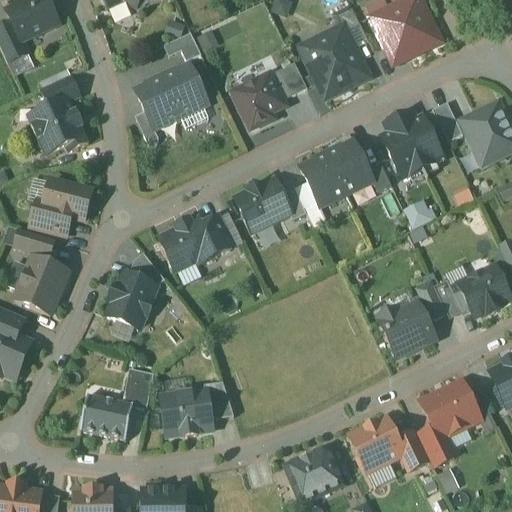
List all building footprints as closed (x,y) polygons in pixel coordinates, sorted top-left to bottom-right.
[(45,0),(40,0),(6,16),(12,27),(21,46),(22,46),(59,29),(45,0)] [(103,0),(109,14),(124,7),(135,12),(139,1),(141,0),(103,0)] [(417,0),(371,23),(385,51),(393,47),(401,50),(407,62),(440,47),(417,0)] [(352,15),(338,22),(343,32),(343,31),(346,36),(360,29),(352,15)] [(167,36),(183,41),(186,29),(170,24),(167,36)] [(12,27),(0,32),(0,51),(8,68),(28,59),(22,46),(21,46),(12,27)] [(360,29),(346,36),(354,54),(368,47),(360,29)] [(343,32),(300,52),(325,103),(368,81),(354,54),(346,36),(343,31),(343,32)] [(182,43),(187,53),(181,56),(186,67),(201,60),(191,38),(164,51),(182,43)] [(28,59),(8,68),(13,80),(34,71),(28,59)] [(295,68),(280,75),(293,101),(307,94),(295,68)] [(190,72),(163,84),(180,120),(203,110),(207,108),(190,72)] [(68,75),(38,89),(40,95),(71,81),(68,75)] [(71,81),(40,95),(48,112),(68,103),(70,107),(81,102),(71,80),(71,81)] [(269,81),(233,98),(251,134),(268,126),(270,123),(270,120),(269,118),(284,111),(269,81)] [(163,84),(136,97),(146,117),(153,133),(154,133),(180,121),(180,120),(163,84)] [(48,112),(38,116),(40,122),(29,127),(46,162),(65,153),(67,158),(89,148),(82,133),(84,132),(76,116),(74,117),(70,107),(68,103),(48,112)] [(463,140),(447,108),(432,115),(433,117),(441,132),(448,147),(463,140)] [(511,137),(498,109),(462,126),(476,155),(483,151),(491,166),(511,155),(511,137)] [(180,120),(180,121),(186,133),(208,122),(203,110),(180,120)] [(146,117),(135,122),(144,140),(154,135),(153,133),(146,117)] [(423,122),(422,121),(413,126),(409,117),(397,123),(428,184),(423,173),(443,164),(430,137),(423,122)] [(433,117),(423,122),(430,137),(441,132),(433,117)] [(428,184),(397,123),(386,129),(390,137),(381,142),(402,184),(422,174),(427,185),(428,184)] [(154,135),(144,140),(150,152),(157,149),(159,144),(154,133),(153,133),(154,135)] [(372,186),(353,147),(339,154),(338,152),(326,158),(346,199),(372,186)] [(326,158),(314,164),(315,166),(301,173),(320,211),(346,199),(326,158)] [(275,185),(262,191),(261,190),(247,196),(248,198),(235,204),(251,237),(290,219),(291,218),(278,192),(275,185)] [(91,197),(51,186),(45,210),(37,208),(31,232),(66,241),(71,222),(84,225),(91,197)] [(307,219),(291,186),(278,192),(291,218),(290,219),(293,225),(307,219)] [(511,187),(499,194),(505,206),(511,202),(511,187)] [(424,206),(403,216),(413,234),(433,225),(424,206)] [(243,247),(229,220),(219,225),(232,253),(243,247)] [(217,222),(201,230),(199,225),(191,228),(189,225),(176,232),(178,235),(159,244),(175,276),(199,264),(201,268),(232,253),(219,225),(217,222)] [(20,236),(9,232),(2,248),(15,252),(20,236)] [(54,246),(20,235),(20,236),(15,252),(49,263),(54,246)] [(511,246),(500,253),(511,277),(511,246)] [(165,285),(144,259),(134,266),(128,281),(155,292),(165,285)] [(68,278),(33,263),(15,306),(50,320),(68,278)] [(495,272),(483,278),(481,275),(470,280),(472,283),(458,289),(461,295),(471,314),(474,322),(487,315),(488,318),(499,313),(498,310),(511,304),(495,272)] [(128,281),(124,280),(118,294),(116,293),(110,306),(113,307),(107,322),(139,334),(144,321),(147,322),(153,306),(150,305),(155,292),(128,281)] [(454,299),(447,285),(434,292),(447,318),(459,312),(462,318),(471,314),(461,295),(454,299)] [(434,292),(431,286),(416,293),(431,326),(447,318),(434,292)] [(417,308),(398,318),(397,315),(392,315),(383,320),(380,324),(381,326),(380,327),(397,363),(435,344),(417,308)] [(25,323),(0,312),(0,381),(1,382),(3,379),(16,384),(28,356),(26,355),(22,346),(23,344),(17,341),(25,323)] [(511,362),(503,367),(505,370),(490,377),(507,412),(511,409),(511,362)] [(154,379),(130,374),(123,408),(133,410),(133,412),(147,415),(154,379)] [(223,387),(204,390),(205,396),(207,396),(211,425),(234,421),(223,387)] [(462,387),(421,407),(433,433),(439,444),(440,444),(480,424),(476,416),(462,387)] [(205,396),(161,402),(167,441),(183,439),(183,442),(197,440),(197,437),(212,435),(211,425),(207,396),(205,396)] [(123,408),(89,401),(90,400),(88,400),(80,437),(82,437),(82,436),(124,445),(124,446),(126,447),(133,412),(133,410),(123,408)] [(487,410),(476,416),(480,424),(486,437),(497,432),(487,410)] [(386,424),(375,429),(366,433),(349,442),(358,459),(356,463),(361,472),(365,474),(367,477),(402,461),(404,460),(397,445),(386,424)] [(433,433),(417,440),(430,466),(433,473),(455,462),(448,449),(444,451),(440,444),(439,444),(433,433)] [(417,440),(415,436),(397,445),(404,460),(402,461),(409,476),(430,466),(417,440)] [(327,453),(285,471),(301,508),(343,490),(327,453)] [(459,469),(437,480),(446,497),(468,487),(459,469)] [(25,492),(9,490),(8,495),(0,493),(0,511),(38,511),(40,499),(25,497),(25,492)] [(101,494),(85,494),(85,496),(75,496),(75,509),(72,511),(111,511),(111,496),(101,496),(101,494)] [(184,511),(184,495),(143,495),(143,511),(184,511)] [(58,511),(60,502),(40,499),(38,511),(58,511)]
